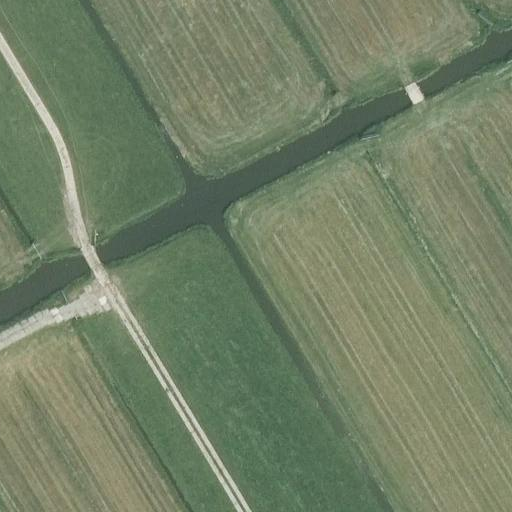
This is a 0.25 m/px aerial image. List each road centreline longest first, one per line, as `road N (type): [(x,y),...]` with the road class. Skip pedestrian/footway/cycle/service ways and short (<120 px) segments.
road 1 (track): [(243,511),(111,291),(0,339)]
road 2 (track): [(259,204),(428,115),(407,82)]
road 3 (track): [(81,227),(57,129),(0,32)]
